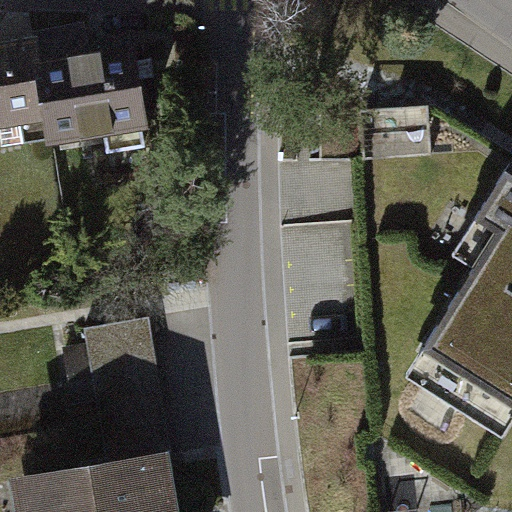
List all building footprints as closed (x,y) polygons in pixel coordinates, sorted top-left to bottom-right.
[(33,55),(45,126),(154,126),(143,40),(33,55)] [(33,55),(0,58),(0,131),(45,126),(33,55)] [(368,147),(402,147),(403,101),(369,100),(368,147)] [(511,169),(462,250),(483,263),(411,380),(507,439),(511,430),(511,169)] [(177,511),(149,315),(86,326),(102,452),(10,471),(18,511),(177,511)]
